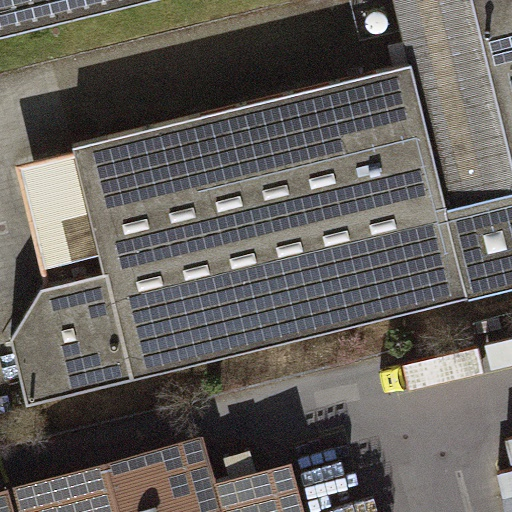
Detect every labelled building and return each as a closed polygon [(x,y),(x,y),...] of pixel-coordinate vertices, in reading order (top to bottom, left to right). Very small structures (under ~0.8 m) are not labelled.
[(0,0),(0,32),(132,0),(0,0)] [(511,0),(395,0),(410,61),(468,295),(511,284),(511,0)] [(180,31),(189,98),(285,87),(277,19),(180,31)] [(468,295),(410,61),(74,143),(104,268),(42,284),(11,334),(27,402),(468,295)] [(84,511),(215,477),(203,431),(0,486),(0,511),(84,511)] [(307,511),(293,458),(255,468),(266,511),(307,511)] [(84,511),(266,511),(255,468),(216,479),(215,477),(84,511)]
